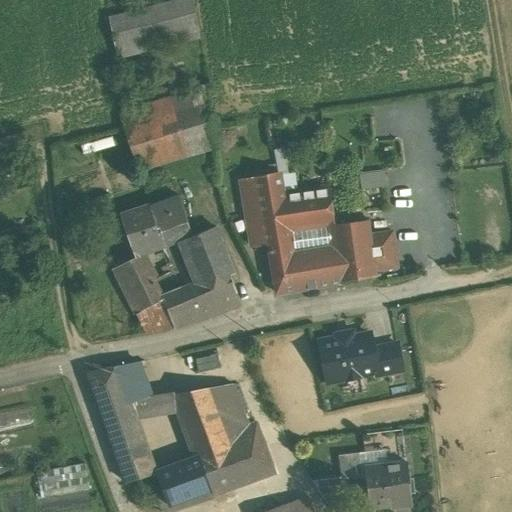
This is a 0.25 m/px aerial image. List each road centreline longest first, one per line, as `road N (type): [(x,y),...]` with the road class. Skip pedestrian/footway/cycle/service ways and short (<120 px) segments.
road 1 (residential): [(71,361),(511,270)]
road 2 (unknown): [(71,361),(38,144)]
road 3 (residential): [(71,361),(129,511)]
road 4 (track): [(511,123),(491,0)]
